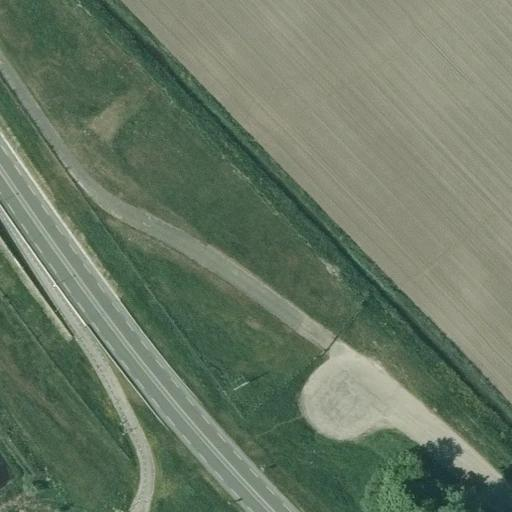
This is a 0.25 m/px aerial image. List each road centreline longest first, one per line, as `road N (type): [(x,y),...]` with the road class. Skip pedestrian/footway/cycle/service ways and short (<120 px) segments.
road 1 (trunk): [(271,511),(107,324),(0,170)]
road 2 (unclassified): [(511,508),(368,376)]
